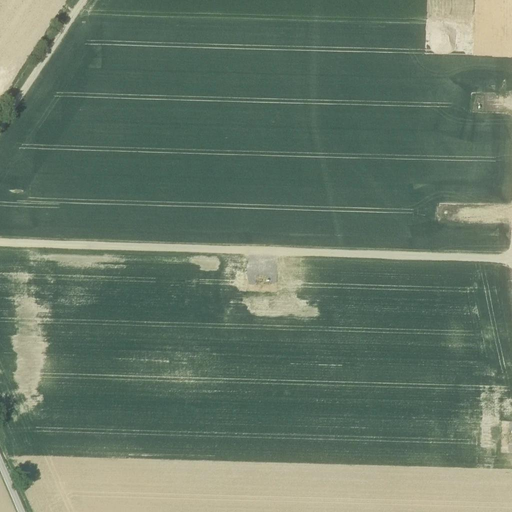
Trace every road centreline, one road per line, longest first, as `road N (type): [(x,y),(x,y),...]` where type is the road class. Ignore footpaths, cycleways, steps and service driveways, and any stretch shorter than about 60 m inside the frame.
road 1 (track): [(0,242),(511,262)]
road 2 (track): [(0,127),(84,0)]
